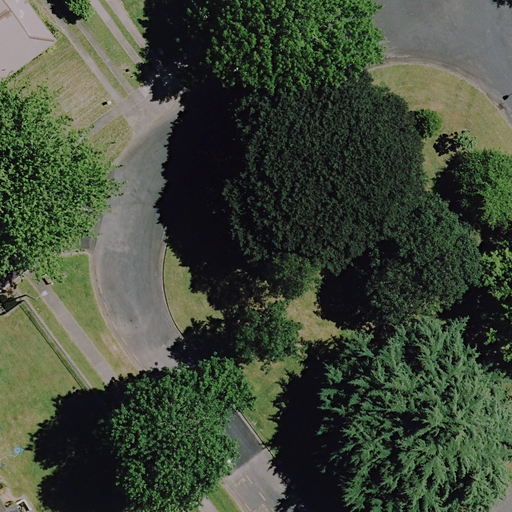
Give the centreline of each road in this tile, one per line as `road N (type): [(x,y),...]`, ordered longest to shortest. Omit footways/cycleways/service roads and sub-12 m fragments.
road 1 (residential): [(389,0),(186,143),(155,183),(134,235)]
road 2 (residential): [(134,235),(141,304),(282,511)]
road 3 (residential): [(134,235),(58,238),(0,261)]
